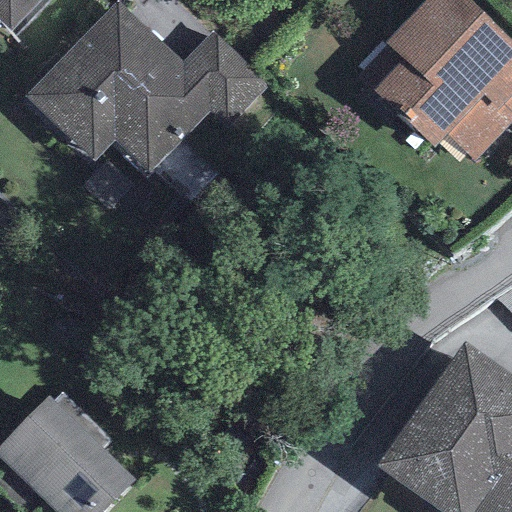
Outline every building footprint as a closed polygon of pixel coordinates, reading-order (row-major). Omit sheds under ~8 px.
[(0,0),(0,23),(9,32),(40,0),(0,0)] [(446,137),(474,163),(511,121),(511,42),(466,0),(424,0),(384,44),(400,59),(370,91),(434,150),(446,137)] [(117,2),(26,98),(94,162),(114,142),(148,174),(209,112),(226,129),(269,86),(210,32),(181,62),(117,2)] [(511,511),(511,376),(464,342),(378,467),(440,511),(511,511)] [(0,448),(0,459),(55,511),(103,511),(134,480),(102,449),(109,441),(61,395),(53,404),(48,399),(0,448)]
